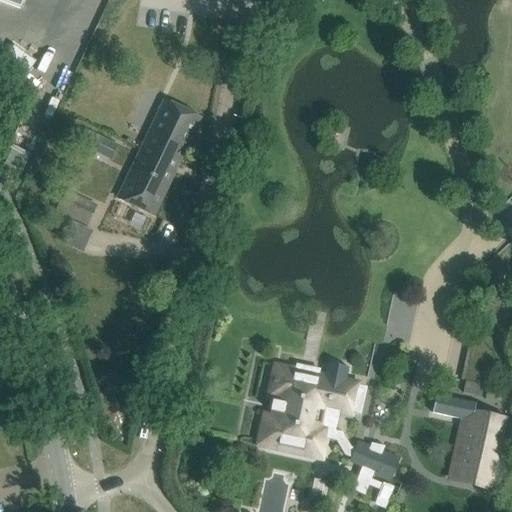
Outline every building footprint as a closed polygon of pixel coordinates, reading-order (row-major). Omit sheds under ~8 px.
[(200,118),(182,109),(162,100),(139,148),(154,154),(156,154),(163,139),(176,145),(175,148),(184,152),(200,118)] [(153,216),(184,152),(175,148),(176,145),(163,139),(156,154),(154,154),(139,148),(116,197),(153,216)] [(65,192),(57,210),(87,225),(96,207),(65,192)] [(466,379),(484,381),(490,338),(471,336),(466,379)] [(338,380),(295,371),(275,367),(269,396),(276,398),(272,417),(265,416),(258,445),(321,458),(326,439),(334,441),(338,443),(340,447),(342,452),(346,456),(352,459),(351,461),(375,470),(373,474),(390,481),(398,460),(377,452),(358,444),(356,449),(353,447),(351,445),(349,441),(346,436),(342,433),(337,431),(341,412),(353,415),(359,385),(338,380)] [(502,420),(482,415),(474,413),(476,404),(436,395),(432,413),(469,421),(456,482),(486,489),(502,420)]
